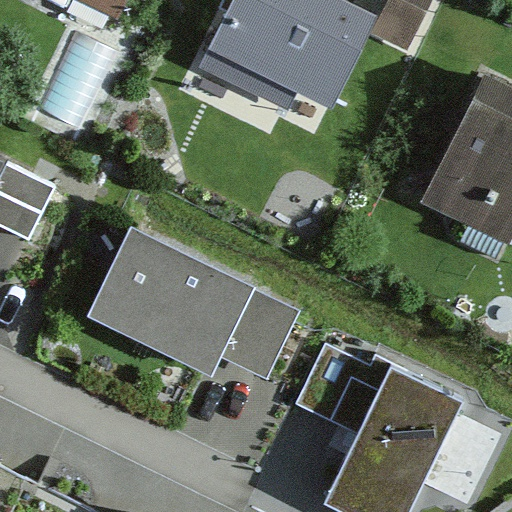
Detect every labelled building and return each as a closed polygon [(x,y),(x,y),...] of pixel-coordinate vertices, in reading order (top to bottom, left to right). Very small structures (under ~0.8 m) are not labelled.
[(121,0),(96,0),(117,10),(121,0)] [(380,24),(330,0),(244,0),(215,60),(333,119),(380,24)] [(49,114),(91,124),(112,43),(70,32),(49,114)] [(511,100),(491,90),(434,205),(511,244),(511,100)] [(57,193),(0,162),(0,227),(30,244),(57,193)] [(306,310),(145,233),(106,315),(229,374),(235,360),(273,378),(306,310)] [(415,511),(475,390),(403,355),(335,495),(370,511),(415,511)]
